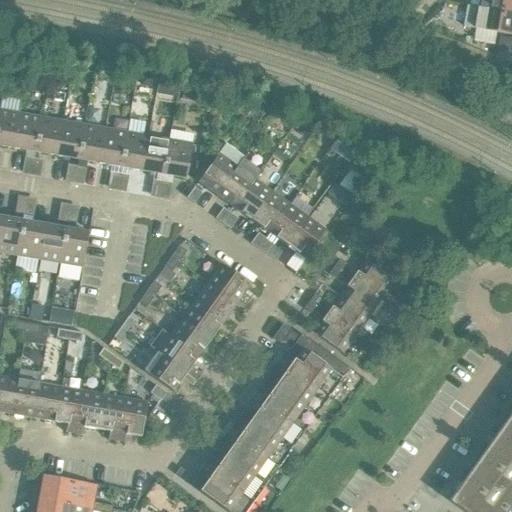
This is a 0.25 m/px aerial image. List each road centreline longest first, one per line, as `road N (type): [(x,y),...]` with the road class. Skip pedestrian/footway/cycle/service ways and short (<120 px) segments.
road 1 (residential): [(0,456),(41,445),(151,462),(282,281),(166,211),(0,181)]
road 2 (residential): [(365,511),(371,503),(392,502),(407,485),(508,335)]
